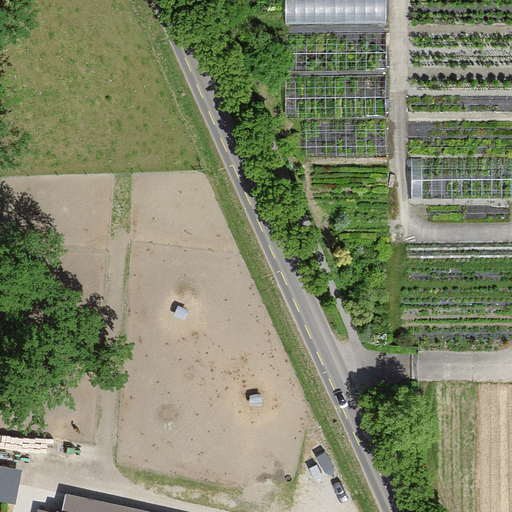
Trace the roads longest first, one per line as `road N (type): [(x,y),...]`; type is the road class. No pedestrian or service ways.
road 1 (tertiary): [(396,511),(169,0)]
road 2 (track): [(511,232),(397,233),(397,0)]
road 3 (track): [(511,365),(333,368)]
